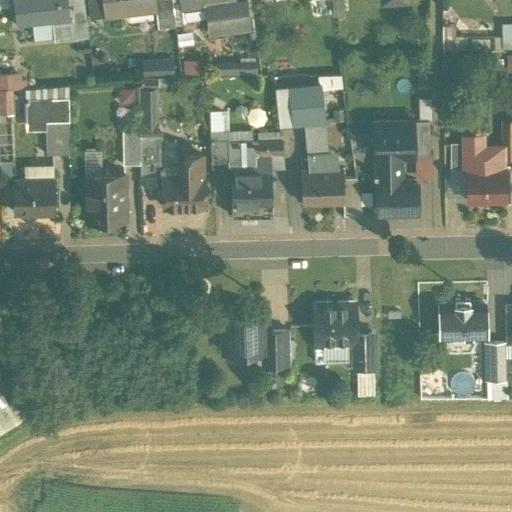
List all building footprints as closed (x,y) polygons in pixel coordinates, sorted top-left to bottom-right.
[(13,0),(17,25),(19,25),(19,24),(52,20),(54,39),(88,34),(84,0),(13,0)] [(102,0),(87,0),(90,16),(104,14),(102,0)] [(102,0),(104,14),(156,7),(155,0),(102,0)] [(155,0),(156,7),(158,25),(175,23),(174,18),(172,0),(155,0)] [(180,0),(172,0),(174,18),(182,17),(180,0)] [(180,0),(182,17),(183,20),(185,20),(183,5),(211,1),(215,6),(208,12),(210,29),(244,24),(243,16),(252,14),(250,0),(180,0)] [(511,21),(502,22),(502,46),(511,46),(511,21)] [(175,65),(163,65),(163,74),(176,74),(175,65)] [(341,73),(274,75),(279,125),(304,122),(307,152),(326,151),(319,84),(342,82),(341,73)] [(68,95),(26,97),(26,120),(47,119),(47,129),(47,130),(55,130),(56,129),(69,129),(68,95)] [(139,114),(124,114),(125,125),(139,125),(139,114)] [(415,153),(414,118),(372,119),(373,154),(376,154),(401,154),(404,154),(415,154),(415,153)] [(430,153),(429,118),(414,118),(415,153),(430,153)] [(511,118),(502,119),(503,146),(503,154),(511,154),(511,118)] [(125,125),(123,126),(123,161),(139,161),(139,125),(125,125)] [(56,152),(55,130),(47,130),(47,129),(45,129),(46,152),(56,152)] [(70,152),(69,129),(56,129),(55,130),(56,152),(70,152)] [(227,130),(213,130),(213,138),(228,138),(227,130)] [(279,131),(257,131),(257,139),(281,138),(279,131)] [(159,149),(158,133),(140,133),(141,173),(156,173),(159,173),(159,149)] [(228,159),(228,138),(213,138),(214,159),(228,159)] [(257,139),(257,153),(253,153),(253,154),(246,154),(246,162),(232,162),(232,169),(231,169),(232,214),(272,213),(270,168),(269,168),(269,153),(282,152),(281,138),(257,139)] [(464,141),(450,141),(450,166),(463,166),(463,147),(464,147),(464,141)] [(503,154),(503,146),(464,147),(463,147),(463,166),(463,168),(467,168),(468,199),(484,199),(484,198),(505,197),(505,165),(503,165),(503,154)] [(188,153),(185,151),(183,151),(183,153),(178,153),(178,149),(159,149),(159,173),(156,173),(156,178),(160,179),(163,179),(164,188),(161,189),(160,190),(161,198),(161,199),(164,200),(164,205),(203,204),(202,152),(188,153)] [(326,151),(307,152),(308,167),(338,166),(337,151),(326,151)] [(402,180),(401,154),(376,154),(377,211),(417,210),(416,180),(402,180)] [(308,167),(301,167),(302,200),(343,199),(342,175),(342,165),(338,166),(308,167)] [(125,170),(85,171),(86,219),(124,217),(124,188),(125,188),(125,170)] [(356,174),(342,175),(343,199),(343,212),(361,212),(356,174)] [(55,211),(54,176),(13,177),(14,210),(33,210),(33,212),(55,211)] [(486,333),(485,301),(439,302),(440,334),(486,333)] [(355,304),(314,305),(315,338),(355,337),(356,337),(356,331),(355,304)] [(253,306),(222,307),(223,349),(263,348),(267,348),(267,328),(266,308),(253,308),(253,306)] [(290,327),(267,328),(267,348),(263,348),(263,361),(290,360),(290,327)] [(373,363),(372,331),(356,331),(356,337),(355,337),(356,363),(373,363)] [(505,340),(486,341),(486,376),(487,376),(506,376),(507,376),(506,341),(506,340),(505,340)] [(0,366),(0,428),(25,413),(14,394),(16,392),(0,366)] [(506,376),(487,376),(488,396),(507,396),(506,376)]
